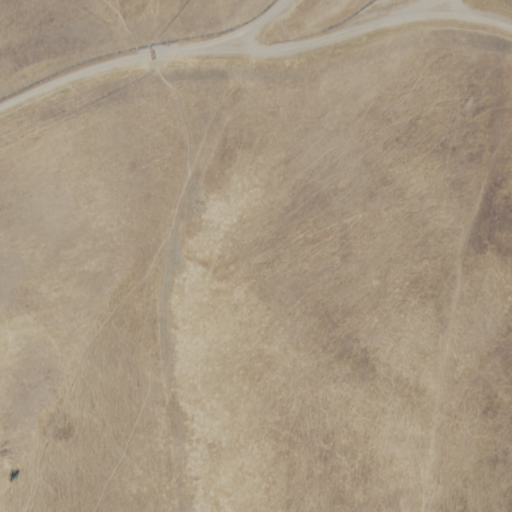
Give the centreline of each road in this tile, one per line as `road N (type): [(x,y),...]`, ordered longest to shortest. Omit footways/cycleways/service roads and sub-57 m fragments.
road 1 (track): [(511,31),(437,13),(294,53),(243,57),(220,49),(280,0)]
road 2 (track): [(220,49),(118,60),(0,105)]
